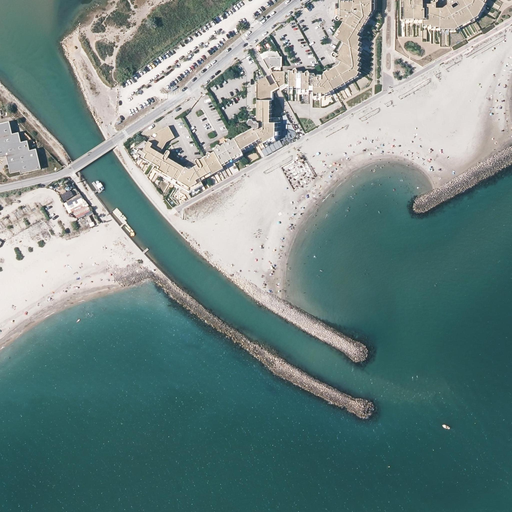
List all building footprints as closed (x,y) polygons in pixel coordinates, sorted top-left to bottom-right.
[(342,21),(344,22),(336,37),(343,42),(345,43),(356,49),(358,45),(356,44),(358,40),(356,39),(358,35),(355,34),(363,21),(371,9),(371,7),(374,7),(373,0),(352,0),(352,1),(343,1),(343,0),(338,0),(339,13),(339,15),(337,15),(336,15),(336,16),(335,16),(335,17),(335,18),(335,19),(336,19),(337,19),(338,19),(339,19),(342,21)] [(399,0),(400,17),(422,17),(422,6),(422,3),(421,0),(399,0)] [(446,8),(442,10),(435,10),(435,8),(435,1),(436,1),(437,0),(436,0),(430,0),(430,3),(430,6),(422,6),(422,17),(422,19),(422,23),(430,23),(431,25),(439,25),(439,27),(456,27),(456,26),(446,8)] [(450,5),(446,8),(456,26),(465,21),(476,15),(466,0),(459,0),(458,1),(457,0),(447,0),(449,3),(450,5)] [(466,0),(476,15),(478,12),(483,2),(481,1),(481,0),(466,0)] [(439,28),(439,30),(456,30),(466,24),(479,16),(486,4),(484,3),(483,2),(478,12),(476,15),(465,21),(456,26),(456,27),(439,27),(439,28)] [(358,35),(368,18),(374,9),(374,7),(371,7),(371,9),(363,21),(355,34),(358,35)] [(338,29),(337,29),(333,35),(336,37),(344,22),(342,21),(338,29)] [(336,53),(338,54),(345,43),(343,42),(336,53)] [(340,60),(342,61),(339,66),(328,72),(327,70),(327,69),(323,71),(324,73),(332,88),(342,82),(351,77),(355,75),(357,70),(355,69),(357,66),(355,64),(358,60),(356,59),(358,55),(355,54),(358,51),(356,49),(345,43),(338,54),(336,53),(334,52),(333,51),(332,52),(331,53),(331,54),(331,55),(332,56),(337,58),(340,60)] [(268,68),(273,65),(280,66),(280,57),(267,57),(263,59),(268,68)] [(340,60),(338,64),(327,70),(328,72),(339,66),(342,61),(340,60)] [(288,84),(288,86),(300,86),(300,89),(308,89),(312,89),(312,92),(325,92),(332,88),(324,73),(322,73),(322,74),(321,75),(320,74),(317,74),(316,76),(313,76),(313,75),(309,75),(309,73),(307,70),(304,72),(304,73),(301,73),(301,70),(297,70),(295,68),(292,69),(292,70),(292,72),(288,73),(288,71),(275,71),(271,73),(276,82),(279,87),(284,84),(288,84)] [(358,71),(357,70),(355,75),(351,77),(342,82),(332,88),(334,90),(351,80),(358,76),(361,73),(358,71)] [(273,122),(268,121),(268,97),(268,86),(270,85),(265,76),(256,81),(256,95),(262,95),(262,100),(258,100),(258,121),(256,121),(253,121),(251,119),(249,119),(247,122),(248,124),(251,124),(252,127),(253,129),(250,131),(246,133),(235,139),(240,148),(251,141),(255,139),(256,142),(257,143),(273,134),(273,133),(273,125),(273,122)] [(273,133),(273,134),(257,143),(260,148),(279,137),(279,123),(279,117),(270,117),(271,100),(271,91),(273,90),(279,87),(276,82),(270,85),(268,86),(268,97),(268,121),(273,122),(273,125),(273,133)] [(20,140),(18,132),(12,133),(10,127),(9,121),(0,123),(0,157),(6,156),(10,172),(20,170),(20,172),(40,168),(38,158),(35,147),(29,149),(27,139),(20,140)] [(150,146),(160,152),(166,141),(174,137),(168,125),(164,128),(156,132),(157,134),(154,138),(150,136),(148,140),(152,143),(150,146)] [(234,137),(235,139),(246,133),(250,131),(253,129),(252,127),(234,137)] [(221,165),(220,163),(242,151),(241,150),(240,148),(235,139),(234,137),(230,139),(229,139),(228,138),(228,139),(227,139),(226,140),(227,141),(225,142),(221,144),(220,145),(219,144),(218,144),(217,144),(216,145),(216,146),(216,147),(212,149),(213,151),(210,152),(209,152),(208,152),(207,152),(207,153),(206,153),(206,154),(207,155),(203,157),(211,171),(221,165)] [(240,148),(241,150),(256,142),(255,139),(251,141),(240,148)] [(153,168),(157,170),(176,182),(175,182),(189,190),(189,169),(185,166),(184,167),(183,169),(166,158),(167,156),(169,152),(170,151),(169,151),(169,150),(168,150),(167,150),(166,150),(163,154),(160,159),(157,157),(160,152),(150,146),(152,143),(148,140),(147,142),(144,140),(134,148),(137,150),(136,152),(140,155),(139,156),(154,166),(153,168)] [(243,154),(242,151),(220,163),(221,165),(222,165),(243,154)] [(249,162),(254,159),(250,152),(245,154),(249,162)] [(167,156),(166,158),(183,169),(184,167),(167,156)] [(202,179),(201,176),(205,174),(206,177),(210,174),(209,172),(211,171),(203,157),(198,159),(197,159),(196,159),(195,160),(195,161),(195,162),(197,164),(189,169),(189,190),(202,183),(200,180),(202,179)] [(211,171),(212,173),(223,167),(222,165),(221,165),(211,171)] [(64,202),(74,196),(70,190),(61,195),(64,202)] [(85,195),(64,202),(68,214),(74,212),(76,218),(86,214),(90,227),(96,225),(85,195)] [(15,221),(20,217),(17,212),(12,216),(15,221)] [(58,224),(52,227),(55,233),(61,230),(58,224)] [(129,263),(129,260),(125,256),(121,259),(121,262),(123,265),(125,265),(129,263)]
